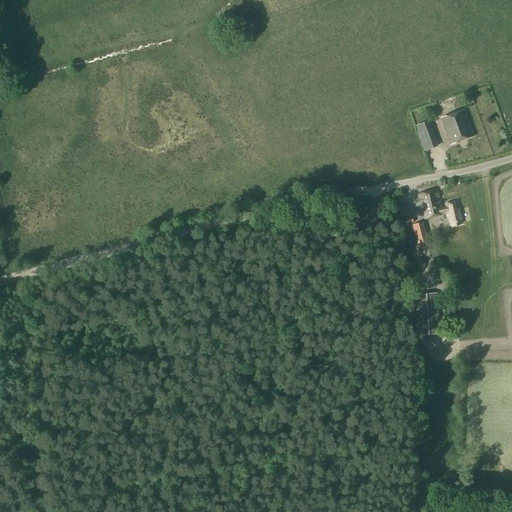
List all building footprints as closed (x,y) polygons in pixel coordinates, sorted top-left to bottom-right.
[(441,118),(451,144),(473,136),(464,110),(441,118)] [(430,128),(418,132),(420,139),(432,135),(430,128)] [(419,195),(425,218),(443,214),(436,190),(419,195)] [(422,223),(413,225),(414,231),(423,229),(422,223)] [(422,240),(413,242),(415,248),(423,246),(422,240)] [(435,293),(416,294),(417,344),(425,343),(425,334),(437,333),(435,293)]
